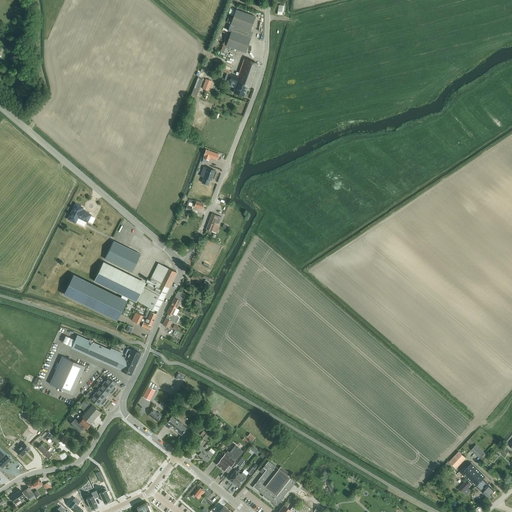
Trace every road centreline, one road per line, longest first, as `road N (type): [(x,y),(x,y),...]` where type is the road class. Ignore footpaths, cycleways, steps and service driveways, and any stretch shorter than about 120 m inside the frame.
road 1 (unclassified): [(178,260),(193,250),(256,89),(268,0)]
road 2 (tertiary): [(178,260),(0,106)]
road 3 (tertiary): [(123,410),(180,274),(178,260)]
road 4 (unclassified): [(0,492),(23,476),(81,460),(108,417),(123,410)]
